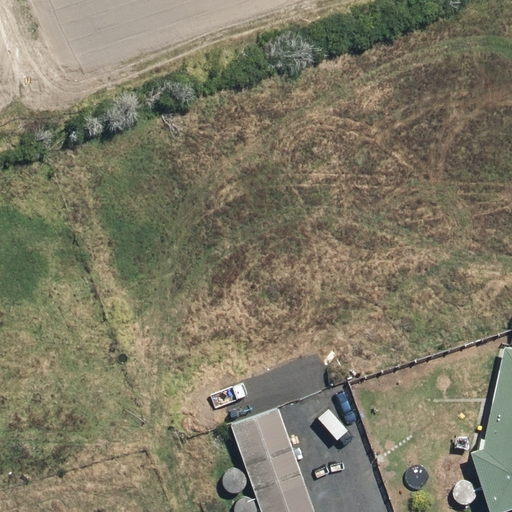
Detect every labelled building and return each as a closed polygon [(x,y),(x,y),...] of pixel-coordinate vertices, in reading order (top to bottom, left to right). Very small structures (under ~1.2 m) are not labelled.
[(476,450),(463,454),(481,511),(500,511),(511,508),(511,350),(499,348),(476,450)] [(445,373),(445,385),(484,386),(484,374),(445,373)] [(308,511),(274,411),(226,427),(255,511),(308,511)] [(306,413),(289,419),(301,450),(318,444),(306,413)] [(254,511),(238,465),(216,472),(229,511),(254,511)]
